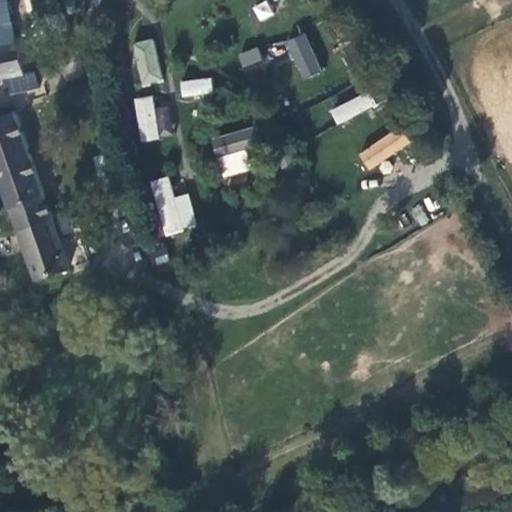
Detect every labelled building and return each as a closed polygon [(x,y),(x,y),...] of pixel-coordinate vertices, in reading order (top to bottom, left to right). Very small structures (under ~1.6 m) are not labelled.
[(0,0),(0,75),(32,69),(14,0),(0,0)] [(258,21),(273,15),(267,0),(252,6),(258,21)] [(303,32),(283,43),(302,80),(322,70),(303,32)] [(140,86),(163,81),(153,38),(131,43),(140,86)] [(254,45),(235,56),(244,70),(262,59),(254,45)] [(211,77),(179,81),(181,96),(212,93),(211,77)] [(329,108),(335,124),(377,108),(371,93),(329,108)] [(152,95),(133,98),(141,142),(160,139),(152,95)] [(63,97),(63,109),(73,109),(87,110),(88,97),(63,97)] [(71,264),(18,109),(0,114),(0,170),(8,192),(39,275),(71,264)] [(73,129),(73,109),(63,109),(62,129),(73,129)] [(399,126),(356,154),(367,170),(410,143),(399,126)] [(254,131),(217,130),(216,175),(253,176),(254,131)] [(151,180),(161,235),(196,228),(189,193),(173,196),(169,177),(151,180)]
